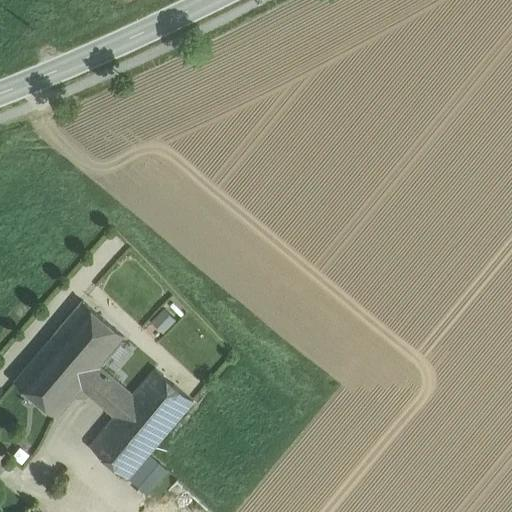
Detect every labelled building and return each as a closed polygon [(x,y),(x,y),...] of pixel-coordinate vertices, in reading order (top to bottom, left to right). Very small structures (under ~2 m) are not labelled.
[(125,335),(83,300),(54,334),(96,369),(100,365),(125,335)] [(166,329),(180,315),(165,301),(151,315),(166,329)] [(54,334),(16,379),(58,415),(82,386),(96,369),(54,334)] [(120,367),(111,359),(103,368),(113,376),(120,367)] [(103,368),(100,365),(96,369),(82,386),(115,414),(116,414),(133,393),(113,376),(103,368)] [(133,393),(116,414),(115,414),(91,444),(129,476),(194,400),(156,367),(133,393)] [(35,446),(16,431),(3,447),(23,462),(35,446)] [(93,490),(68,470),(59,482),(84,503),(93,490)] [(51,511),(44,503),(33,511),(51,511)]
